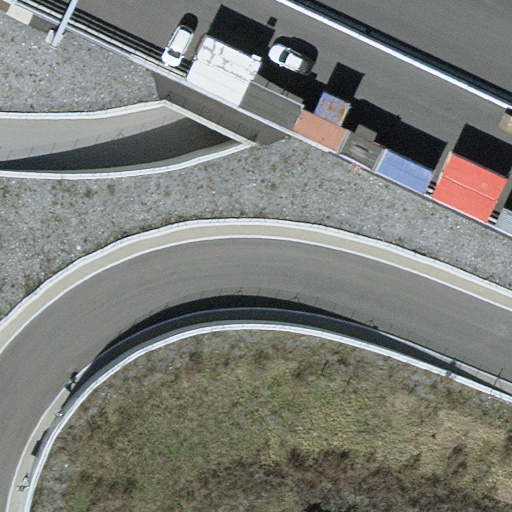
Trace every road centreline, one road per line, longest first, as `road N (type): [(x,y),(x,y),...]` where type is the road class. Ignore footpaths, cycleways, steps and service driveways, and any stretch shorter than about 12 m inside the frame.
road 1 (motorway): [(0,394),(30,350),(71,314),(134,282),(206,271),(279,271),(340,284),(511,346)]
road 2 (unclassified): [(411,0),(336,62),(239,112),(124,142),(0,143)]
road 3 (motorway): [(170,0),(511,158)]
